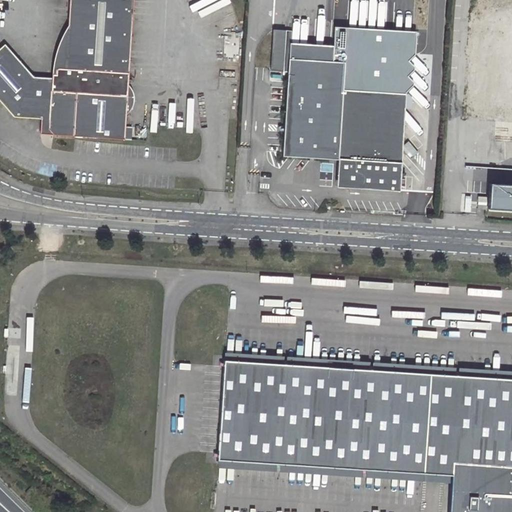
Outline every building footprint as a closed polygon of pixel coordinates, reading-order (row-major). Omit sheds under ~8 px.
[(133,0),(69,0),(65,68),(56,67),(56,73),(52,73),(52,77),(34,76),(5,44),(0,48),(0,101),(14,117),(42,119),(41,134),(132,139),(133,126),(126,126),(133,0)] [(335,28),(335,47),(291,44),(290,70),(285,157),(341,160),(339,187),(398,190),(405,92),(411,85),(411,82),(406,76),(412,70),(412,66),(406,60),(413,54),(414,32),(335,28)] [(272,69),(290,70),(291,44),(292,31),(274,30),(272,69)] [(511,182),(489,182),(488,207),(511,208),(511,182)] [(511,511),(511,379),(228,361),(221,461),(456,476),(453,511),(511,511)]
